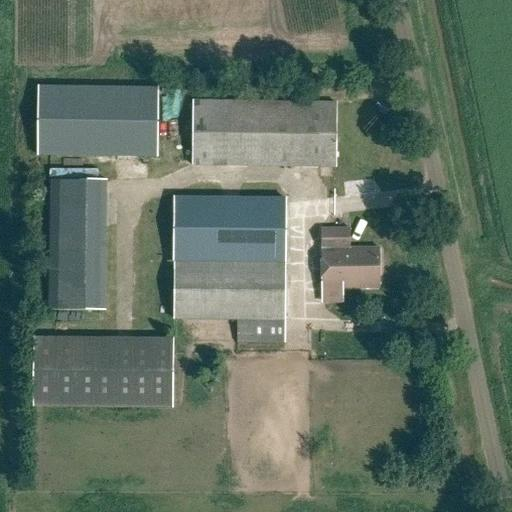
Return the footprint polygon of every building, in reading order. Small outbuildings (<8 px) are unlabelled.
[(156,89),(36,90),(36,158),(156,157),(156,89)] [(337,169),(338,104),(193,103),(192,168),(337,169)] [(100,311),(102,181),(50,183),(49,311),(100,311)] [(286,323),(286,200),(173,202),(173,263),(174,263),(174,322),(286,323)] [(343,292),(379,291),(378,250),(350,250),(350,231),(321,232),(321,251),(319,251),(320,292),(320,305),(343,305),(343,292)] [(33,408),(173,409),(173,341),(33,339),(33,408)]
